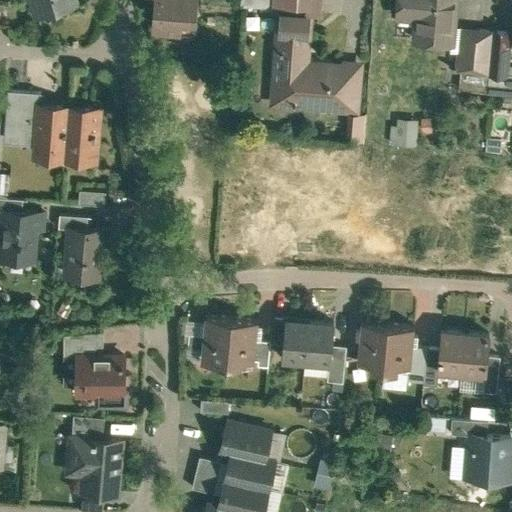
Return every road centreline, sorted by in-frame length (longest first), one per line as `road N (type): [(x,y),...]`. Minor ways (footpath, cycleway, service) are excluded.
road 1 (residential): [(163,287),(314,277),(511,288)]
road 2 (residential): [(130,55),(163,287)]
road 3 (residential): [(163,287),(152,511)]
road 4 (residential): [(130,55),(0,48)]
